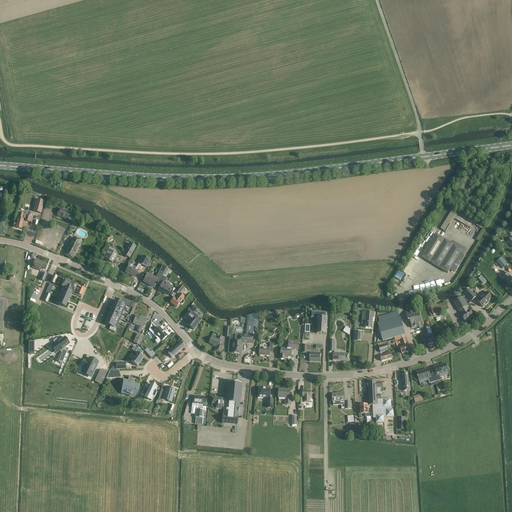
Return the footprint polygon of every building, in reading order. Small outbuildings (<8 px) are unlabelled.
[(36,199),(33,212),(41,214),(44,201),(36,199)] [(60,209),(57,215),(57,216),(68,221),(71,213),(60,209)] [(21,229),(22,225),(24,220),(22,219),(23,213),(20,212),(18,217),(17,222),(15,222),(13,227),(21,229)] [(441,229),(446,232),(457,215),(451,212),(441,229)] [(463,215),(455,228),(458,230),(463,222),(465,224),(468,218),(463,215)] [(463,250),(436,234),(421,257),(448,274),(463,250)] [(73,238),(67,249),(65,254),(73,258),(75,253),(81,242),(73,238)] [(136,247),(130,243),(123,255),(129,258),(136,247)] [(108,250),(106,254),(103,258),(105,259),(105,260),(107,262),(109,261),(112,263),(117,255),(108,250)] [(130,265),(128,268),(126,272),(135,277),(139,270),(141,265),(146,267),(148,268),(152,261),(150,260),(143,256),(139,263),(136,268),(130,265)] [(501,258),(497,262),(503,269),(507,265),(501,258)] [(36,260),(32,268),(40,271),(41,268),(45,270),(47,265),(43,263),(43,264),(40,262),(36,260)] [(503,278),(505,280),(509,284),(511,280),(511,278),(508,274),(507,274),(505,271),(503,273),(506,276),(503,278)] [(148,273),(145,277),(145,279),(143,282),(144,282),(144,281),(148,283),(148,284),(153,287),(156,282),(159,283),(163,276),(157,273),(155,277),(148,273)] [(168,279),(163,276),(159,283),(162,285),(159,290),(164,293),(164,292),(168,294),(168,295),(170,293),(173,287),(172,287),(172,285),(169,283),(168,285),(165,283),(168,279)] [(64,280),(61,287),(63,287),(62,289),(67,291),(71,283),(64,280)] [(71,283),(67,291),(71,293),(72,291),(74,292),(77,285),(71,283)] [(174,299),(170,303),(176,308),(180,304),(182,305),(183,304),(184,303),(184,301),(183,301),(183,300),(184,298),(180,294),(184,289),(181,286),(175,293),(179,296),(175,300),(174,299)] [(62,289),(60,294),(69,298),(71,293),(67,291),(62,289)] [(469,290),(465,294),(472,301),(476,297),(469,290)] [(486,292),(477,301),(483,307),(492,299),(486,292)] [(46,293),(42,301),(47,303),(51,295),(46,293)] [(60,294),(58,298),(67,302),(69,298),(60,294)] [(468,306),(466,302),(463,297),(454,302),(459,311),(460,311),(462,315),(461,315),(465,321),(473,316),(470,310),(468,311),(466,307),(468,306)] [(58,298),(56,304),(65,307),(67,302),(58,298)] [(116,301),(114,304),(124,309),(126,305),(129,306),(130,303),(121,299),(120,302),(116,301)] [(449,310),(446,302),(431,308),(428,309),(431,317),(449,310)] [(114,304),(112,309),(122,313),(124,309),(114,304)] [(413,307),(414,310),(406,313),(408,320),(410,319),(412,327),(419,325),(418,322),(421,321),(418,310),(420,309),(419,305),(413,307)] [(112,309),(110,314),(120,318),(122,313),(112,309)] [(196,320),(198,318),(189,311),(184,318),(187,321),(188,320),(190,321),(187,325),(194,331),(199,323),(196,320)] [(362,324),(365,324),(365,328),(372,328),(373,317),(374,317),(374,312),(363,311),(362,318),(362,324)] [(318,318),(317,334),(327,334),(328,318),(327,318),(327,312),(311,312),(311,318),(318,318)] [(378,322),(378,323),(383,341),(405,335),(400,316),(399,317),(397,312),(378,317),(380,322),(378,322)] [(110,314),(108,318),(118,323),(120,318),(110,314)] [(252,335),(252,333),(253,322),(255,322),(258,323),(258,319),(258,314),(248,316),(248,321),(247,331),(247,334),(252,335)] [(134,321),(134,322),(133,324),(139,327),(137,331),(141,332),(143,326),(144,327),(145,324),(147,320),(142,318),(136,316),(134,321)] [(108,318),(105,324),(116,329),(118,323),(108,318)] [(152,324),(149,331),(160,341),(165,335),(157,327),(155,328),(152,324)] [(428,345),(435,344),(429,324),(425,326),(428,336),(426,336),(428,345)] [(137,333),(133,343),(140,346),(144,337),(137,333)] [(101,335),(95,341),(105,349),(108,345),(110,347),(115,341),(106,334),(104,337),(101,335)] [(234,341),(233,348),(232,353),(242,354),(242,349),(242,346),(243,343),(253,344),(253,337),(241,335),(240,341),(234,341)] [(212,337),(211,339),(209,344),(217,347),(215,351),(221,354),(224,346),(220,345),(221,341),(222,338),(219,336),(218,340),(212,337)] [(55,344),(51,347),(56,353),(59,351),(60,352),(61,354),(58,362),(62,364),(67,351),(63,350),(62,349),(63,348),(65,347),(69,344),(68,343),(69,342),(66,338),(65,338),(64,337),(58,341),(56,339),(53,341),(55,344)] [(402,340),(404,347),(400,348),(402,354),(409,352),(407,346),(405,343),(408,342),(406,338),(402,340)] [(281,348),(281,351),(281,356),(280,356),(280,359),(285,359),(285,356),(287,356),(287,357),(291,357),(292,348),(294,348),(294,349),(299,349),(299,344),(299,342),(289,341),(288,349),(281,348)] [(172,358),(181,350),(185,347),(181,342),(177,345),(168,353),(172,358)] [(260,348),(260,351),(259,356),(270,356),(270,351),(273,351),(273,344),(270,344),(270,348),(260,348)] [(380,353),(388,350),(386,344),(379,347),(380,353)] [(149,348),(146,350),(153,357),(157,353),(153,350),(152,351),(149,348)] [(137,353),(131,362),(137,366),(143,357),(140,356),(143,352),(138,349),(135,352),(137,353)] [(392,358),(390,353),(390,352),(386,353),(386,355),(380,356),(381,361),(392,358)] [(321,353),(317,353),(310,353),(310,362),(321,362),(321,353)] [(334,361),(344,361),(344,362),(347,363),(347,362),(347,359),(348,359),(348,358),(347,358),(348,354),(334,353),(334,361)] [(436,374),(433,375),(435,382),(441,380),(440,375),(448,372),(446,364),(442,365),(442,366),(440,367),(439,366),(434,367),(436,374)] [(83,367),(82,371),(87,374),(85,378),(92,381),(97,369),(90,366),(89,367),(88,367),(87,368),(83,367)] [(429,384),(435,382),(433,375),(430,376),(428,369),(423,371),(423,372),(421,372),(417,373),(420,383),(428,381),(429,384)] [(100,372),(94,383),(101,386),(108,372),(100,372)] [(410,391),(410,388),(409,383),(408,373),(402,373),(402,379),(401,379),(402,381),(403,391),(410,391)] [(123,379),(121,394),(135,398),(140,385),(134,383),(134,382),(129,377),(127,381),(123,379)] [(222,400),(221,404),(223,404),(222,410),(223,410),(223,415),(222,424),(232,425),(234,425),(237,425),(238,417),(238,411),(241,384),(237,383),(228,383),(228,382),(226,400),(222,400)] [(382,388),(381,387),(381,382),(377,383),(368,383),(369,405),(373,405),(373,418),(376,418),(376,423),(384,423),(384,418),(394,417),(394,407),(391,407),(391,399),(381,399),(380,388),(382,388)] [(145,387),(141,394),(145,396),(144,397),(151,401),(153,397),(155,396),(157,392),(156,390),(157,387),(150,384),(148,389),(145,387)] [(160,392),(158,400),(162,401),(162,399),(171,401),(175,390),(166,387),(164,393),(160,392)] [(259,388),(258,395),(263,396),(263,398),(268,398),(267,408),(273,408),(274,399),(270,399),(271,389),(266,389),(264,389),(264,388),(259,388)] [(279,390),(279,395),(278,398),(285,399),(285,405),(291,405),(292,397),(289,397),(289,390),(286,390),(286,391),(284,391),(284,390),(279,390)] [(339,394),(332,394),(333,402),(333,406),(341,405),(342,410),(345,409),(345,410),(352,409),(351,402),(350,402),(349,402),(345,402),(345,400),(344,393),(339,393),(339,394)] [(421,394),(413,397),(415,403),(423,401),(421,394)] [(192,403),(192,407),(193,407),(197,407),(197,410),(196,410),(195,409),(194,417),(196,418),(203,419),(204,419),(204,416),(205,411),(202,410),(202,408),(203,407),(203,402),(204,397),(193,396),(192,401),(192,403)] [(210,404),(210,405),(211,405),(211,406),(212,407),(212,408),(214,409),(215,409),(215,410),(221,410),(221,406),(221,404),(222,400),(222,399),(212,398),(212,401),(211,401),(210,404)] [(360,405),(360,408),(360,414),(364,414),(364,417),(372,417),(371,413),(368,413),(367,405),(363,405),(360,405)] [(406,430),(406,418),(398,418),(398,430),(400,430),(406,430)] [(347,427),(347,431),(350,431),(351,431),(353,431),(353,433),(353,431),(357,431),(356,424),(350,424),(350,427),(347,427)]
